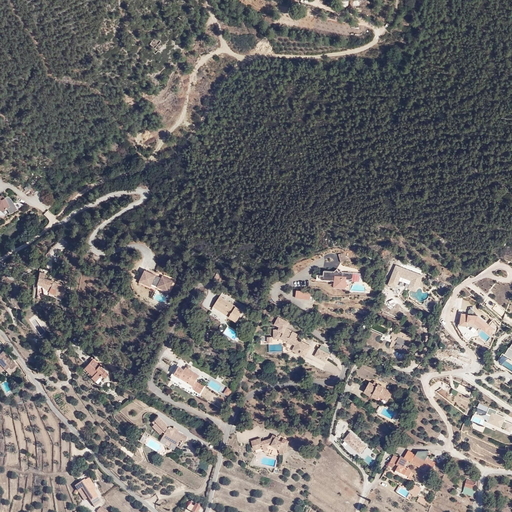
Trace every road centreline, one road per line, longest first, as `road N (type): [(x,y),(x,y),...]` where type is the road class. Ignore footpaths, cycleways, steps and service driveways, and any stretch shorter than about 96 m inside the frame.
road 1 (unclassified): [(0,258),(42,233),(95,184),(180,154),(226,78),(256,56),(322,56),(373,43),(387,23),(373,26),(307,0)]
road 2 (unclassified): [(205,511),(227,425),(247,396),(340,378),(335,347),(281,312)]
road 3 (residential): [(358,511),(364,476),(330,429),(356,363),(407,371),(418,362),(427,333),(415,315)]
road 4 (unclassified): [(155,511),(0,331)]
